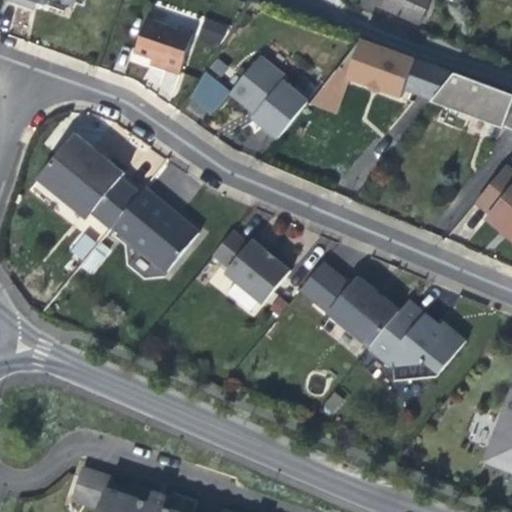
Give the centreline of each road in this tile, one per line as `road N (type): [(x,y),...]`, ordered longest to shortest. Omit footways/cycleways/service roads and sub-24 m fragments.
road 1 (residential): [(27,66),(127,103),(230,174),(511,294)]
road 2 (tertiary): [(88,373),(414,511)]
road 3 (residential): [(0,476),(27,478),(63,447),(78,446),(283,511)]
road 4 (residential): [(305,8),(511,80)]
